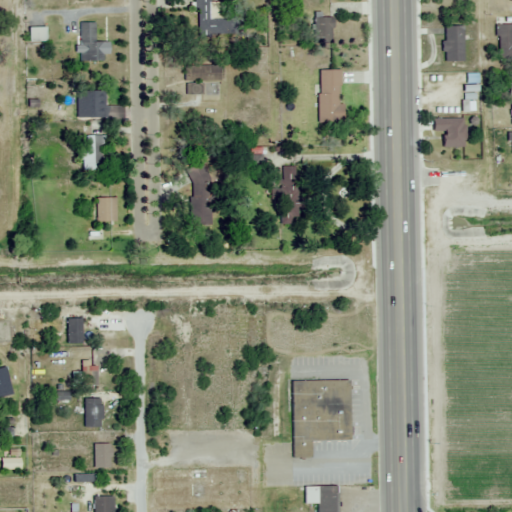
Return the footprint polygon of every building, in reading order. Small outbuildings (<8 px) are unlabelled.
[(193,0),(200,37),(224,33),(219,4),(211,5),(210,0),(193,0)] [(331,18),(313,18),(313,44),(331,44),(331,18)] [(94,23),(79,23),(79,61),(103,61),(103,41),(94,41),(94,23)] [(511,25),(496,25),(496,60),(511,60),(511,43),(511,44),(511,25)] [(443,26),(443,62),(462,62),(461,26),(443,26)] [(27,28),(27,42),(46,42),(46,28),(27,28)] [(219,66),(184,66),(184,95),(200,95),(200,81),(219,81),(219,66)] [(317,122),(338,122),(338,70),(317,70),(317,122)] [(79,118),(101,118),(101,92),(79,92),(79,118)] [(463,148),(463,118),(430,118),(430,132),(441,132),(441,148),(463,148)] [(81,169),(102,169),(102,138),(81,138),(81,169)] [(190,224),(209,224),(208,165),(189,165),(190,224)] [(296,167),(281,167),(282,224),(297,224),(296,167)] [(94,198),(94,222),(114,222),(114,198),(94,198)] [(79,319),(65,319),(65,344),(79,344),(79,319)] [(94,373),(82,373),(82,387),(94,387),(94,373)] [(289,381),(289,458),(308,458),(308,441),(347,441),(347,380),(289,381)] [(99,399),(82,399),(82,428),(99,428),(99,399)] [(92,469),(108,469),(108,444),(92,444),(92,469)] [(477,479),(477,511),(495,511),(496,479),(477,479)] [(315,511),(335,511),(335,488),(302,488),(302,503),(315,503),(315,511)] [(110,511),(111,497),(92,497),(91,511),(110,511)]
